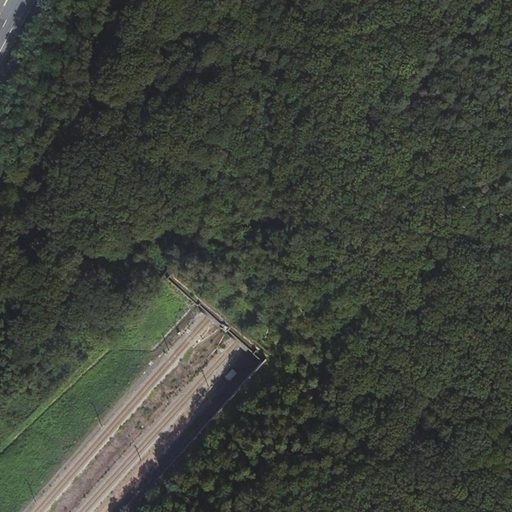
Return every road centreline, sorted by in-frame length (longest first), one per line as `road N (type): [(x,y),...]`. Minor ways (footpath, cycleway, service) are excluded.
road 1 (track): [(412,103),(419,137),(511,278)]
road 2 (unknown): [(339,246),(327,200),(339,152),(412,103)]
road 3 (track): [(412,103),(477,0)]
